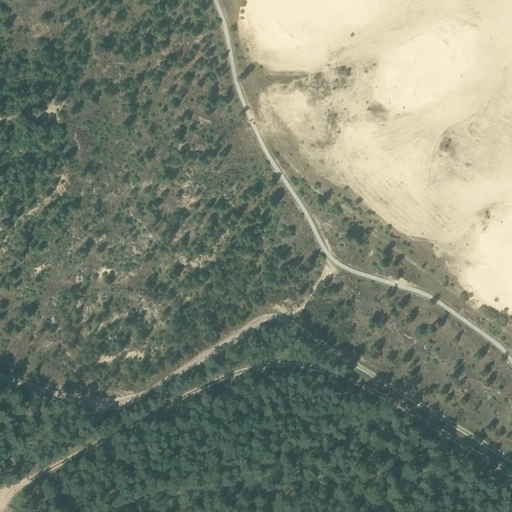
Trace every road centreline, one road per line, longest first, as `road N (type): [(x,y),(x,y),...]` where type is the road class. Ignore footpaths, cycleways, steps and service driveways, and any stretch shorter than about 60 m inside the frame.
road 1 (track): [(0,376),(79,400),(126,401),(276,317),(511,463)]
road 2 (track): [(511,474),(359,383),(286,362),(223,375),(16,486),(0,505)]
